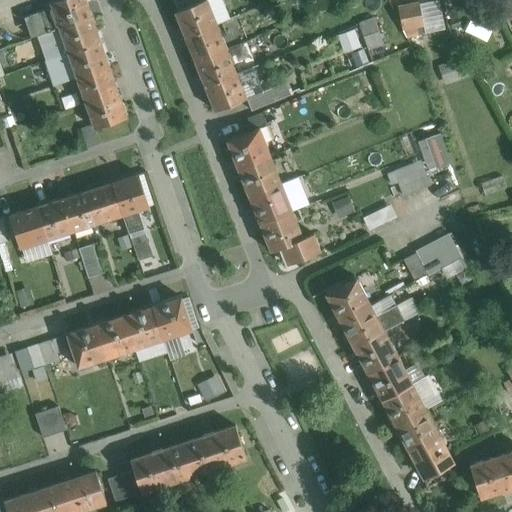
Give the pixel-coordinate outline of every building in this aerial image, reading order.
[(85,0),(55,0),(51,2),(52,7),(30,15),(36,34),(31,36),(31,37),(60,28),(92,17),(85,0)] [(173,0),(178,10),(203,0),(173,0)] [(203,0),(178,10),(175,11),(185,36),(217,24),(206,0),(203,0)] [(511,14),(511,0),(499,0),(503,16),(511,14)] [(419,2),(399,6),(403,31),(408,37),(425,34),(419,2)] [(357,21),(369,48),(384,41),(371,14),(357,21)] [(92,17),(60,28),(68,52),(100,41),(92,17)] [(217,24),(185,36),(195,61),(226,49),(217,24)] [(352,27),(336,33),(343,51),(359,45),(352,27)] [(100,41),(68,52),(77,77),(109,66),(100,41)] [(226,49),(195,61),(205,86),(236,73),(226,49)] [(454,58),(437,64),(443,82),(460,76),(454,58)] [(109,66),(77,77),(86,102),(118,91),(109,66)] [(236,73),(205,86),(215,111),(246,98),(236,73)] [(118,91),(86,102),(95,128),(126,117),(118,91)] [(262,112),(240,120),(245,131),(266,123),(262,112)] [(423,128),(435,158),(446,153),(434,123),(423,128)] [(259,127),(227,140),(238,169),(270,156),(259,127)] [(270,156),(238,169),(249,196),(281,183),(270,156)] [(420,160),(406,166),(416,190),(430,185),(420,160)] [(406,166),(393,171),(398,182),(403,196),(416,190),(406,166)] [(398,182),(393,171),(386,174),(391,185),(398,182)] [(138,174),(113,182),(123,215),(129,234),(144,229),(138,210),(149,206),(138,174)] [(481,183),(485,194),(506,188),(502,176),(481,183)] [(113,182),(88,190),(98,223),(123,215),(113,182)] [(281,183),(249,196),(260,224),(292,210),(281,183)] [(88,190),(62,198),(73,231),(98,223),(88,190)] [(332,203),(337,217),(355,211),(350,196),(332,203)] [(62,198),(37,206),(48,239),(73,231),(62,198)] [(367,227),(396,218),(392,204),(362,213),(367,227)] [(37,206),(11,215),(22,247),(48,239),(37,206)] [(511,207),(488,219),(499,243),(511,236),(511,207)] [(292,210),(260,224),(271,252),(281,247),(288,264),(321,251),(314,233),(303,237),(292,210)] [(2,218),(0,218),(0,242),(9,240),(2,218)] [(145,233),(130,238),(138,260),(152,256),(145,233)] [(449,234),(416,251),(416,253),(428,274),(428,275),(461,257),(449,234)] [(93,244),(79,248),(88,278),(102,273),(93,244)] [(416,253),(404,259),(415,281),(428,274),(416,253)] [(356,278),(326,294),(340,321),(371,304),(356,278)] [(371,304),(340,321),(354,347),(384,331),(404,320),(396,305),(395,305),(389,294),(371,304)] [(181,297),(152,306),(163,339),(192,330),(181,297)] [(152,306),(124,315),(135,348),(163,339),(152,306)] [(124,315),(96,325),(107,357),(135,348),(124,315)] [(96,325),(67,334),(78,367),(107,357),(96,325)] [(384,331),(354,347),(368,373),(398,357),(384,331)] [(52,339),(38,344),(45,364),(59,359),(52,339)] [(509,369),(511,367),(511,357),(503,341),(496,345),(509,369)] [(38,344),(27,347),(33,368),(45,364),(38,344)] [(10,351),(0,354),(0,388),(20,382),(10,351)] [(398,357),(368,373),(381,399),(412,383),(398,357)] [(204,396),(223,387),(216,372),(197,381),(204,396)] [(412,383),(381,399),(395,426),(426,409),(412,383)] [(58,406),(35,413),(43,437),(66,430),(58,406)] [(426,409),(395,426),(409,452),(440,436),(426,409)] [(214,431),(204,434),(204,435),(183,442),(194,475),(246,458),(235,425),(214,432),(214,431)] [(450,454),(440,436),(409,452),(418,470),(450,454)] [(162,448),(152,451),(152,452),(131,459),(141,492),(194,475),(183,442),(162,449),(162,448)] [(511,451),(470,465),(480,498),(501,491),(502,493),(511,489),(511,488),(511,451)] [(457,468),(450,454),(418,470),(426,484),(457,468)] [(96,471),(62,482),(72,511),(76,511),(106,502),(96,471)] [(130,471),(119,475),(126,498),(126,497),(137,494),(130,471)] [(119,475),(107,478),(115,501),(126,498),(119,475)] [(72,511),(62,482),(4,500),(7,511),(72,511)]
